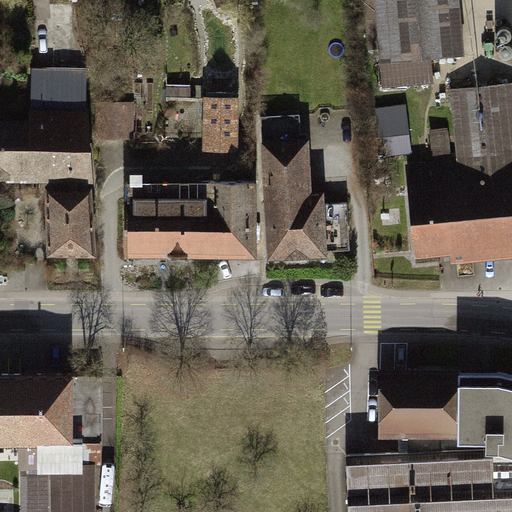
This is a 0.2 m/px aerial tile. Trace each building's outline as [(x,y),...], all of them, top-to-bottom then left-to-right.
[(475,57),(470,0),(380,0),(388,88),(439,83),(437,60),(475,57)] [(32,113),(0,112),(0,173),(95,173),(90,106),(86,106),(85,67),(32,65),(32,113)] [(462,266),(511,259),(511,85),(458,93),(467,159),(415,167),(428,260),(461,256),(462,266)] [(246,98),(209,98),(209,162),(245,162),(246,98)] [(383,154),(413,153),(411,103),(381,104),(383,154)] [(139,105),(111,105),(112,145),(140,145),(139,105)] [(321,138),(273,142),(282,262),(342,257),(338,194),(325,195),(321,138)] [(94,181),(47,182),(49,250),(96,248),(94,181)] [(268,182),(143,182),(143,258),(269,258),(268,182)] [(456,364),(380,364),(381,431),(457,430),(456,364)] [(487,447),(351,455),(354,511),(511,511),(511,371),(501,369),(459,368),(459,433),(486,434),(487,447)] [(92,376),(0,376),(0,443),(92,442),(92,376)] [(99,511),(99,475),(25,477),(25,511),(99,511)]
